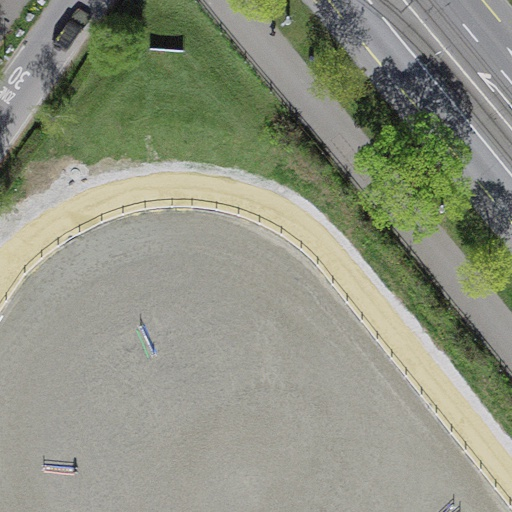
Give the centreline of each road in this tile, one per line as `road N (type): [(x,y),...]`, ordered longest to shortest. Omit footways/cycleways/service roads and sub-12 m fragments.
road 1 (secondary): [(402,0),(511,135)]
road 2 (residential): [(89,0),(0,125)]
